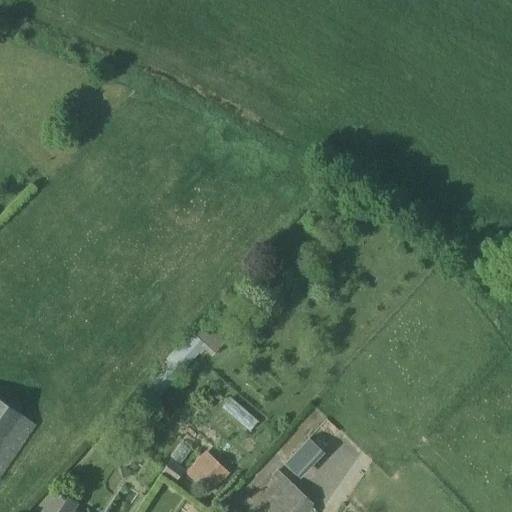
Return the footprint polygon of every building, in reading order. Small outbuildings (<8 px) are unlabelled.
[(204,343),(214,353),(224,341),(206,325),(196,337),(204,343)] [(190,332),(143,384),(157,396),(204,344),(190,332)] [(228,396),(220,405),(248,430),(256,420),(228,396)] [(0,476),(37,424),(0,398),(0,476)] [(293,477),(320,453),(306,437),(279,462),(293,477)] [(206,451),(185,473),(206,496),(227,473),(206,451)] [(184,470),(170,460),(161,473),(175,483),(184,470)] [(316,511),(294,490),(285,482),(288,479),(277,469),(272,475),(277,479),(246,511),(316,511)] [(73,511),(72,511),(77,504),(57,491),(43,511),(73,511)]
